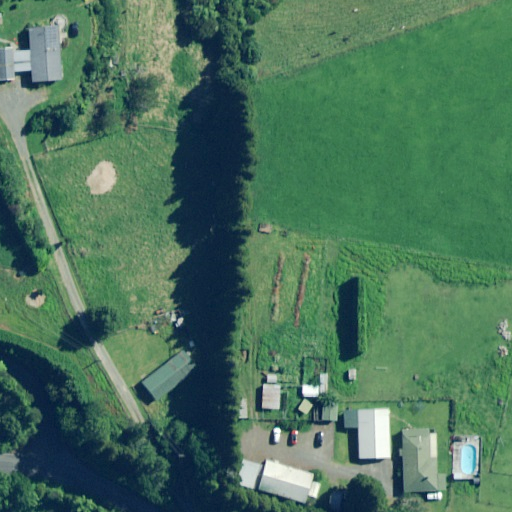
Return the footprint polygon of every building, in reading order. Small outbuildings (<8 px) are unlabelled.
[(0,79),(13,78),(12,71),(32,69),(33,81),(60,78),(56,24),(28,27),(30,49),(13,51),(12,46),(0,46),(0,79)] [(194,367),(182,351),(143,382),(156,400),(180,382),(178,379),(194,367)] [(357,368),(349,368),(349,380),(360,380),(360,374),(357,374),(357,368)] [(303,384),(303,396),(320,396),(320,394),(329,394),(329,381),(320,381),(320,384),(303,384)] [(281,385),(264,384),(263,407),(279,409),(281,385)] [(315,405),(305,398),(298,409),(307,415),(315,405)] [(349,440),(349,455),(360,454),(360,458),(391,457),(390,409),(345,411),(346,427),(359,427),(360,439),(349,440)] [(318,426),(309,425),(309,445),(317,446),(318,426)] [(437,429),(404,430),(404,449),(400,449),(400,456),(404,456),(405,491),(438,491),(437,429)] [(314,474),(267,460),(259,489),(306,502),(314,474)] [(257,467),(237,464),(234,482),(255,485),(257,467)]
